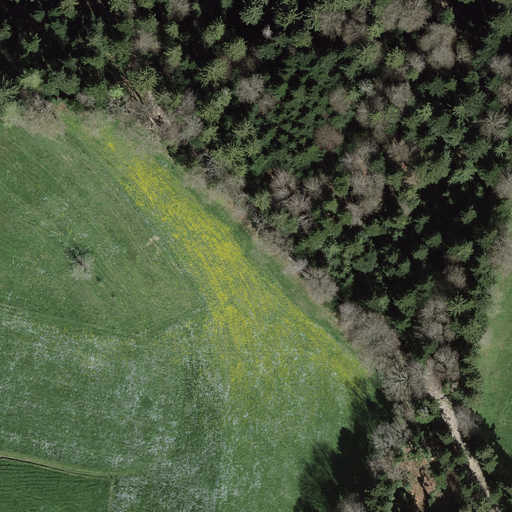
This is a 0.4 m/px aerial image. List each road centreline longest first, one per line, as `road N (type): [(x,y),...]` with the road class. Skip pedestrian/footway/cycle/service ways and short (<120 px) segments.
road 1 (track): [(488,511),(452,426),(411,362),(149,109),(100,0)]
road 2 (track): [(511,101),(489,108),(477,151),(511,217)]
